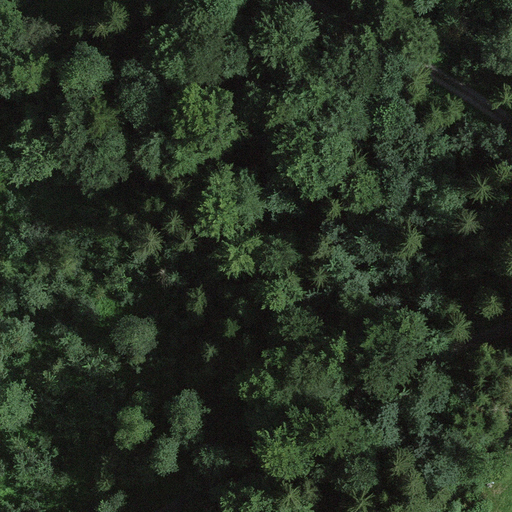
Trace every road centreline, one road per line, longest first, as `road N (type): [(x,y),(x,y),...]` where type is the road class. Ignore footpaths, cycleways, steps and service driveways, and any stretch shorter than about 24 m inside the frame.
road 1 (track): [(511,330),(369,384),(164,511)]
road 2 (track): [(291,0),(511,140)]
